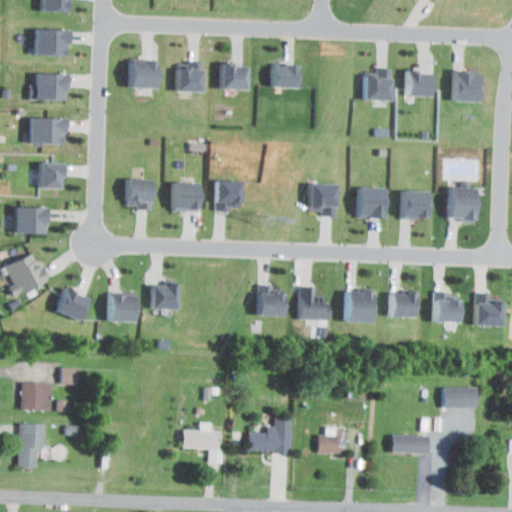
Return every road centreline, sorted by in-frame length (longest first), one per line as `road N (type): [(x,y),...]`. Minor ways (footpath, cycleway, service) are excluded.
road 1 (residential): [(0,495),(471,511)]
road 2 (residential): [(511,256),(95,242)]
road 3 (residential): [(511,37),(105,21)]
road 4 (residential): [(105,0),(95,242)]
road 5 (residential): [(511,82),(499,256)]
